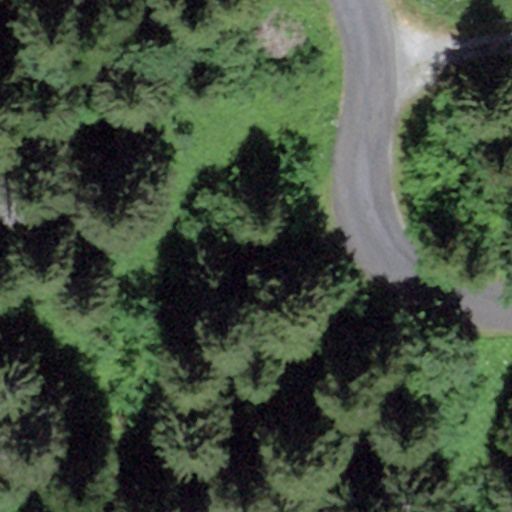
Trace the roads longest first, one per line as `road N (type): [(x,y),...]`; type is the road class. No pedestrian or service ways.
road 1 (unclassified): [(511,305),(420,285),(373,246),(376,65),(363,0)]
road 2 (track): [(376,65),(511,43)]
